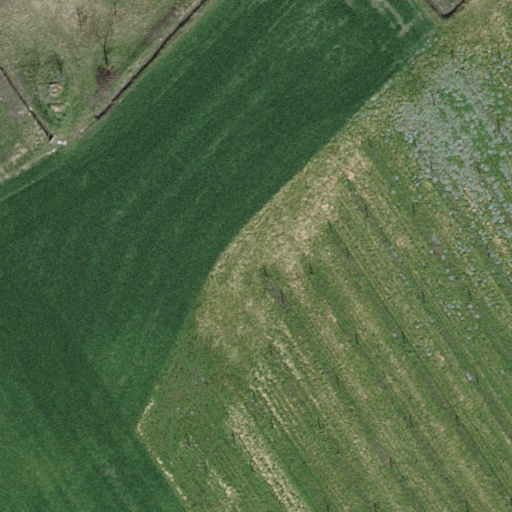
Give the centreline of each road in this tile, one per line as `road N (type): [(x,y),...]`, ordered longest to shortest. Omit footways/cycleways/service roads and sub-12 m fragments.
road 1 (track): [(245,0),(85,149),(0,201)]
road 2 (track): [(496,0),(450,42),(406,0)]
